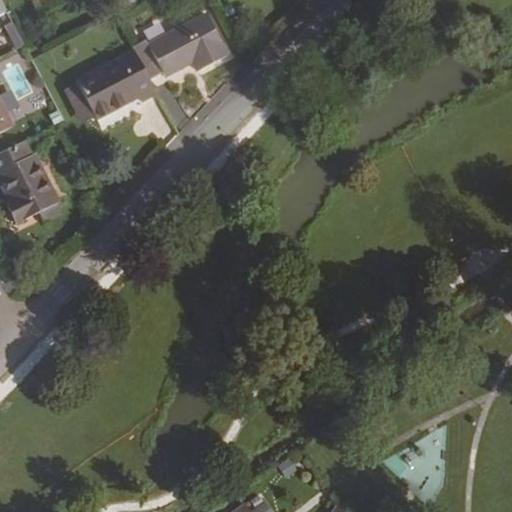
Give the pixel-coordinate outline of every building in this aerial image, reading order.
[(145,41),(132,48),(134,51),(149,80),(163,73),(164,77),(192,62),(198,72),(228,56),(205,13),(147,43),(145,41)] [(134,51),(75,81),(76,85),(94,118),(95,121),(138,98),(140,103),(156,95),(149,80),(134,51)] [(14,59),(0,65),(0,79),(18,115),(38,105),(14,59)] [(76,85),(63,91),(80,125),(94,118),(76,85)] [(0,101),(0,133),(13,126),(0,101)] [(24,142),(0,154),(0,184),(8,201),(5,203),(16,225),(38,214),(56,204),(58,203),(34,154),(31,155),(24,142)] [(106,206),(98,191),(91,195),(99,210),(106,206)] [(56,204),(38,214),(43,224),(62,215),(56,204)] [(288,457),(276,466),(285,478),(297,470),(288,457)] [(249,511),(244,504),(233,511),(344,511),(338,503),(331,511),(249,511)]
